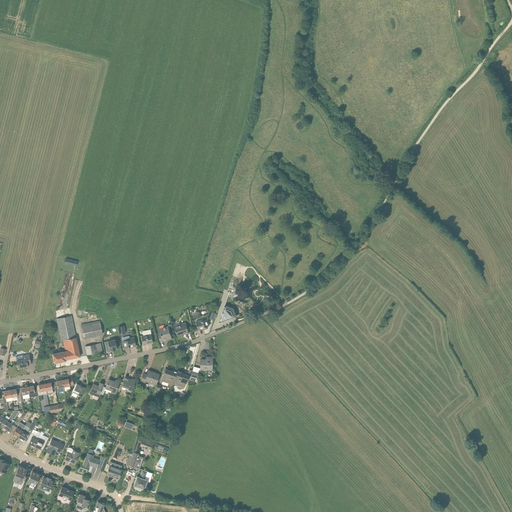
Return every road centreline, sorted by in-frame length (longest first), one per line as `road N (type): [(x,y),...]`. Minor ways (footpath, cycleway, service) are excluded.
road 1 (unclassified): [(246,321),(317,286),(350,255),(412,149),(511,20)]
road 2 (residential): [(0,382),(180,346),(246,321)]
road 3 (tertiary): [(120,511),(107,490),(0,444)]
road 4 (track): [(116,499),(240,511)]
